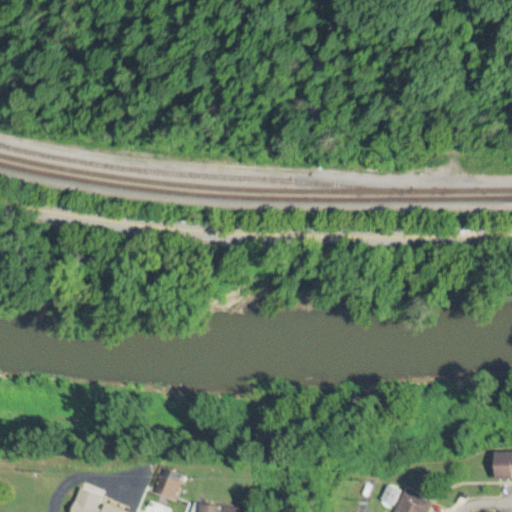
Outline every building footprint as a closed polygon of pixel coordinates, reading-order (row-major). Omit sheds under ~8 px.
[(511,452),(498,453),(498,479),(511,478),(511,452)] [(154,491),(175,500),(182,481),(161,473),(154,491)] [(102,495),(83,487),(73,511),(114,511),(98,505),(102,495)] [(382,501),(393,506),(399,492),(388,488),(382,501)] [(427,511),(431,503),(404,491),(395,511),(427,511)]
